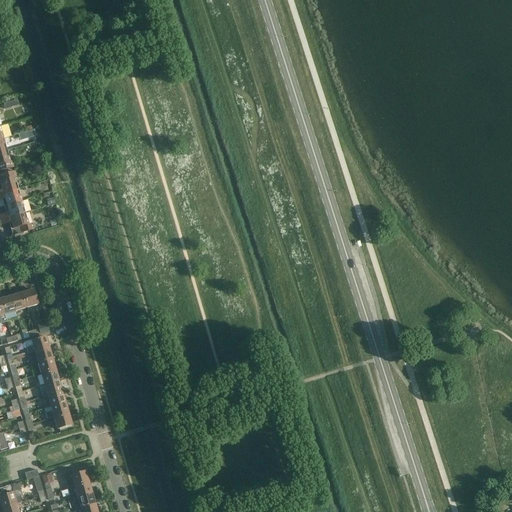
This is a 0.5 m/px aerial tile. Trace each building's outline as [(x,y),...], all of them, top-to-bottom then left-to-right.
[(0,140),(3,139),(8,138),(5,126),(0,127),(0,140)] [(0,172),(13,168),(12,162),(10,163),(7,151),(0,152),(0,172)] [(0,195),(18,190),(15,178),(16,178),(15,172),(0,176),(0,195)] [(22,202),(18,190),(0,195),(0,200),(4,199),(6,206),(22,202)] [(0,220),(25,213),(22,202),(6,206),(8,213),(0,215),(0,220)] [(29,225),(25,213),(0,220),(0,222),(1,226),(11,223),(13,230),(20,228),(22,234),(32,231),(30,225),(29,225)] [(22,294),(26,308),(38,305),(33,290),(22,294)] [(11,297),(15,312),(26,308),(22,294),(11,297)] [(0,299),(0,300),(4,315),(15,312),(11,297),(0,299)] [(37,326),(38,330),(40,335),(49,332),(46,323),(37,326)] [(23,340),(29,338),(34,336),(33,331),(22,334),(23,340)] [(49,348),(46,337),(31,341),(32,346),(26,348),(28,355),(34,353),(49,348)] [(7,361),(13,359),(11,354),(9,348),(4,349),(7,361)] [(49,348),(34,353),(38,364),(52,359),(49,348)] [(52,359),(38,364),(41,375),(56,370),(52,359)] [(56,370),(41,375),(44,386),(59,381),(56,370)] [(41,392),(42,398),(62,392),(59,381),(44,386),(45,390),(41,392)] [(46,409),(50,408),(65,403),(62,392),(42,398),(46,409)] [(47,420),(54,418),(69,414),(65,403),(50,408),(52,412),(45,414),(47,420)] [(69,414),(54,418),(57,430),(72,425),(69,414)] [(90,460),(84,461),(86,471),(92,470),(90,460)] [(33,479),(39,477),(37,470),(24,474),(26,481),(33,479)] [(74,487),(89,483),(85,472),(71,476),(70,473),(63,475),(67,489),(74,487)] [(37,493),(43,491),(40,481),(39,477),(33,479),(37,493)] [(20,491),(18,483),(11,485),(13,493),(20,491)] [(69,496),(76,494),(77,498),(92,494),(89,483),(74,487),(67,489),(69,496)] [(0,503),(1,509),(16,504),(22,503),(20,496),(15,498),(13,493),(0,496),(0,503)] [(76,511),(77,510),(80,509),(95,505),(92,494),(77,498),(72,500),(76,511)]
